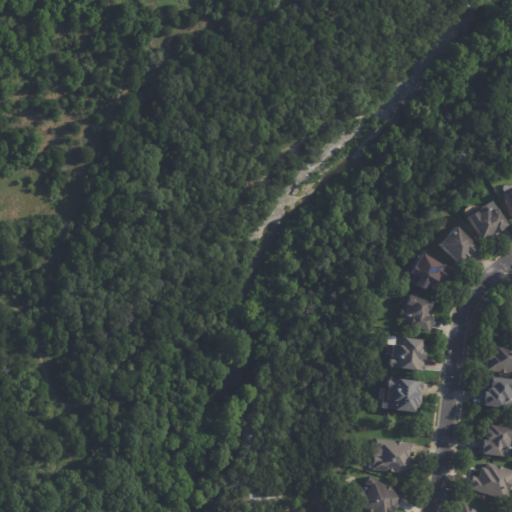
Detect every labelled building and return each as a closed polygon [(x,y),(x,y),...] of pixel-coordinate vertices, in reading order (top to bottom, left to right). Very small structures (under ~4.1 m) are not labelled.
[(511,211),(505,214),(497,191),(511,185),(511,211)] [(505,226),(498,231),(495,227),(493,229),(494,232),(488,236),(485,232),(477,238),(460,214),(469,208),(470,210),(479,204),(480,205),(488,199),(506,225),(505,226)] [(473,246),(462,258),(460,256),(454,262),(433,243),(450,224),(474,246),(473,246)] [(451,274),(445,284),(431,277),(423,290),(418,288),(408,283),(409,282),(407,281),(408,278),(399,273),(405,263),(407,264),(414,251),(451,272),(451,274)] [(430,311),(428,317),(430,318),(427,325),(425,331),(399,323),(402,315),(400,315),(403,304),(402,304),(405,294),(429,301),(426,308),(431,310),(430,311)] [(511,328),(508,330),(502,309),(505,308),(504,303),(507,302),(508,306),(509,306),(507,302),(511,301),(511,306),(511,328)] [(393,337),(418,340),(418,344),(420,344),(422,347),(422,352),(420,352),(419,358),(424,358),(422,371),(388,367),(388,365),(390,345),(391,345),(392,337),(393,337)] [(511,373),(484,370),(485,359),(483,359),(484,353),(488,353),(488,349),(486,348),(487,340),(511,343),(511,373)] [(511,380),(511,391),(511,399),(510,407),(500,406),(500,407),(480,405),(480,404),(479,403),(480,399),(480,398),(479,398),(480,390),(484,391),(484,388),(486,386),(488,387),(488,385),(487,385),(488,376),(511,379),(511,380)] [(419,383),(418,395),(413,395),(413,400),(414,400),(413,408),(408,407),(407,412),(376,407),(377,398),(375,398),(376,388),(380,389),(381,377),(420,382),(419,383)] [(478,452),(480,439),(487,440),(487,439),(484,439),(482,436),(483,431),(485,430),(487,430),(487,425),(511,427),(510,438),(511,438),(510,448),(511,448),(510,457),(478,453),(478,452)] [(412,445),(411,457),(408,457),(407,465),(410,466),(410,474),(370,470),(370,468),(368,468),(368,463),(369,463),(371,448),(372,448),(373,439),(413,443),(412,445)] [(511,477),(508,492),(506,491),(505,493),(507,494),(504,502),(466,489),(468,484),(467,483),(470,476),(475,478),(478,468),(484,470),(485,468),(483,468),(484,464),(485,463),(511,471),(511,477)] [(400,497),(391,511),(368,511),(352,503),(355,498),(353,497),(358,489),(363,492),(366,486),(361,484),(366,476),(401,496),(400,497)]
